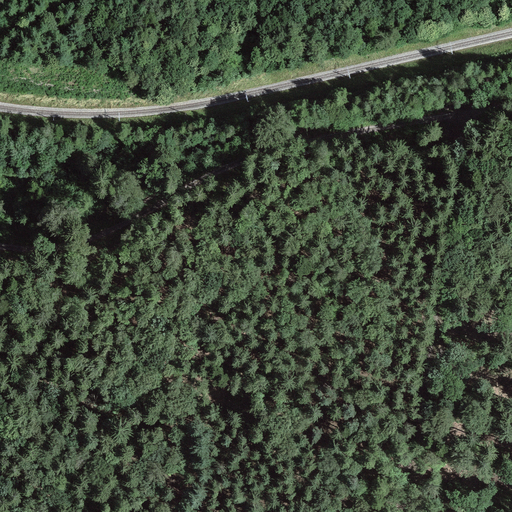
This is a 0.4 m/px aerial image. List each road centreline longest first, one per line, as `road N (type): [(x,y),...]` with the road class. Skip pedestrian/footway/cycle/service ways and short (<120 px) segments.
road 1 (track): [(511,103),(281,148),(220,169),(69,244),(0,242)]
road 2 (track): [(473,109),(403,511)]
